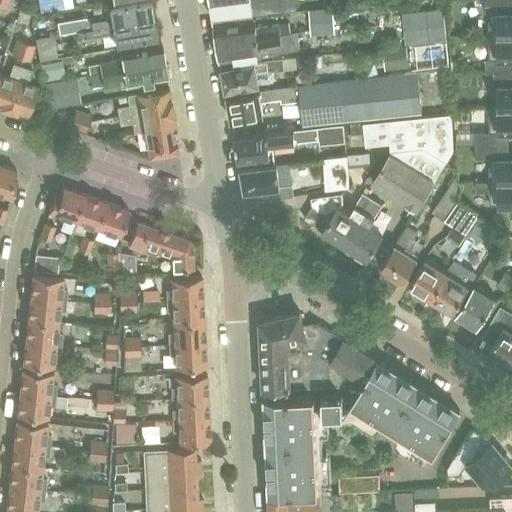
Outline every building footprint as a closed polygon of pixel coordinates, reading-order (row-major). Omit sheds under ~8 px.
[(0,0),(0,5),(6,8),(9,0),(0,0)] [(38,0),(41,12),(64,7),(62,0),(38,0)] [(75,30),(156,16),(156,15),(153,15),(153,12),(155,11),(153,0),(131,0),(109,4),(111,14),(86,18),(86,16),(57,21),(59,33),(75,30)] [(281,0),(210,0),(213,19),(253,14),(252,4),(281,1),(281,0)] [(511,0),(485,0),(485,11),(489,11),(489,34),(511,34),(511,10),(511,11),(511,0)] [(332,7),(309,8),(311,34),(334,32),(332,7)] [(31,12),(19,10),(17,20),(28,23),(31,12)] [(104,45),(144,38),(160,35),(157,20),(154,20),(154,17),(156,16),(75,30),(78,47),(90,45),(88,37),(102,35),(104,45)] [(214,23),(217,41),(254,37),(281,32),(304,28),(302,18),(255,28),(253,18),(214,23)] [(444,19),(405,22),(407,43),(446,39),(444,19)] [(46,34),(45,26),(34,27),(35,36),(46,34)] [(304,28),(281,32),(254,37),(217,41),(221,61),(237,59),(261,55),(272,53),(276,49),(300,44),(299,37),(305,36),(304,28)] [(511,34),(489,34),(489,57),(485,57),(485,71),(494,71),(511,71),(511,58),(511,57),(511,34)] [(21,56),(26,41),(17,38),(12,53),(21,56)] [(26,41),(21,56),(30,60),(35,45),(26,41)] [(90,74),(100,72),(164,60),(164,59),(161,60),(161,56),(163,56),(161,41),(118,49),(120,58),(88,64),(90,74)] [(446,41),(411,45),(414,70),(449,66),(446,41)] [(39,60),(50,59),(48,46),(37,48),(39,60)] [(245,62),(222,67),(226,88),(260,82),(273,81),(275,78),(274,69),(285,67),(283,58),(245,62)] [(62,59),(40,63),(43,80),(65,76),(62,59)] [(119,88),(125,87),(152,82),(167,79),(165,64),(162,65),(162,61),(164,61),(164,60),(100,72),(90,74),(91,84),(103,82),(104,86),(113,84),(119,83),(119,88)] [(0,104),(8,108),(17,79),(22,67),(13,64),(9,76),(0,73),(0,104)] [(17,79),(8,108),(27,114),(36,86),(26,82),(30,70),(22,67),(17,79)] [(416,71),(299,84),(300,99),(303,123),(421,109),(416,71)] [(494,106),(511,105),(511,83),(511,71),(494,71),(494,106)] [(281,101),(300,99),(299,84),(287,86),(287,84),(264,87),(227,94),(231,119),(263,114),(261,101),(281,98),(281,101)] [(117,106),(119,115),(172,105),(169,87),(153,89),(126,94),(128,104),(117,106)] [(134,131),(144,129),(175,124),(172,105),(119,115),(120,123),(132,121),(134,131)] [(511,105),(494,106),(489,106),(489,130),(485,130),(485,144),(511,143),(511,105)] [(76,108),(73,117),(88,122),(91,113),(76,108)] [(435,179),(454,148),(451,110),(364,120),(367,143),(391,140),(391,152),(374,181),(418,207),(435,179)] [(88,122),(73,117),(70,127),(85,131),(88,122)] [(343,121),(318,124),(319,137),(320,141),(345,138),(343,121)] [(175,124),(144,129),(147,145),(149,157),(150,157),(176,152),(174,144),(179,143),(175,124)] [(318,124),(239,135),(234,135),(238,159),(260,156),(273,155),(272,143),(319,137),(318,124)] [(475,144),(485,144),(485,130),(475,131),(475,144)] [(117,144),(119,136),(108,132),(105,140),(117,144)] [(485,144),(475,144),(475,157),(485,157),(485,144)] [(356,153),(347,154),(348,166),(357,166),(356,153)] [(347,154),(323,156),(325,188),(349,185),(348,166),(347,154)] [(489,180),(511,179),(511,156),(489,156),(489,180)] [(277,162),(254,165),(242,166),(242,165),(239,165),(240,167),(244,190),(280,186),(288,185),(286,171),(282,171),(281,164),(278,165),(277,162)] [(0,193),(12,197),(18,181),(13,179),(16,169),(0,163),(0,193)] [(458,197),(457,174),(433,210),(444,218),(458,197)] [(511,179),(489,180),(489,204),(511,203),(511,179)] [(71,227),(74,219),(83,193),(63,185),(60,194),(55,193),(49,211),(64,216),(62,224),(71,227)] [(344,243),(372,196),(363,190),(350,211),(338,203),(341,199),(340,199),(340,192),(311,197),(312,205),(304,218),(322,229),(323,230),(322,232),(332,239),(334,237),(344,243)] [(96,227),(106,200),(83,193),(74,219),(96,227)] [(383,202),(372,196),(344,243),(352,248),(355,250),(354,252),(364,259),(366,257),(367,257),(375,244),(383,232),(369,223),(383,202)] [(106,200),(96,227),(119,235),(129,208),(106,200)] [(466,234),(478,215),(457,201),(446,220),(466,234)] [(3,222),(8,209),(0,205),(0,234),(0,235),(3,222)] [(175,267),(179,267),(193,266),(192,243),(188,238),(137,220),(132,235),(129,244),(143,249),(144,245),(174,255),(175,267)] [(57,224),(46,221),(41,235),(53,239),(57,224)] [(407,223),(387,256),(381,266),(391,273),(390,274),(398,279),(400,278),(402,280),(419,253),(410,247),(416,238),(414,237),(418,230),(407,223)] [(511,235),(507,232),(500,243),(511,251),(511,235)] [(94,238),(83,234),(78,248),(89,252),(94,238)] [(106,269),(121,268),(119,253),(104,252),(106,269)] [(121,275),(134,274),(132,252),(119,253),(121,268),(121,275)] [(36,253),(35,267),(56,272),(60,256),(36,253)] [(409,284),(430,296),(446,270),(426,257),(420,267),(409,284)] [(448,267),(446,270),(430,296),(441,303),(439,306),(449,312),(450,309),(452,310),(468,284),(456,276),(458,274),(448,267)] [(505,289),(511,277),(511,274),(507,272),(498,285),(505,289)] [(65,277),(34,274),(31,297),(68,301),(69,291),(64,290),(65,277)] [(203,296),(202,275),(172,277),(173,289),(168,289),(169,297),(203,296)] [(495,297),(474,284),(456,313),(477,326),(495,297)] [(119,290),(119,301),(136,301),(136,290),(119,290)] [(93,301),(111,301),(111,291),(93,291),(93,301)] [(203,296),(169,297),(169,309),(173,309),(174,320),(204,319),(203,296)] [(31,297),(29,318),(60,321),(62,311),(66,312),(68,301),(31,297)] [(111,301),(93,301),(93,312),(111,312),(111,301)] [(136,301),(119,301),(119,311),(136,311),(136,301)] [(498,334),(491,346),(489,349),(511,362),(511,311),(500,304),(487,327),(498,334)] [(271,344),(287,343),(287,337),(305,334),(303,323),(300,310),(261,319),(262,345),(270,345),(271,344)] [(29,318),(26,340),(63,345),(64,335),(59,334),(60,321),(29,318)] [(205,340),(204,321),(204,319),(174,320),(174,333),(170,333),(170,341),(205,340)] [(287,337),(287,343),(289,386),(345,384),(344,367),(364,379),(377,358),(339,335),(316,320),(303,323),(305,334),(287,337)] [(105,334),(104,348),(115,349),(116,335),(105,334)] [(124,346),(141,345),(140,335),(123,335),(124,346)] [(63,345),(26,340),(24,362),(56,366),(57,355),(61,355),(63,345)] [(176,366),(190,365),(206,364),(205,340),(170,341),(171,352),(175,352),(176,366)] [(264,387),(289,386),(287,343),(271,344),(270,345),(262,345),(264,387)] [(141,345),(124,346),(124,356),(141,355),(141,345)] [(114,363),(115,349),(104,348),(103,363),(114,363)] [(351,400),(434,451),(460,409),(377,358),(364,379),(351,400)] [(23,368),(20,391),(57,395),(58,385),(53,385),(55,372),(23,368)] [(207,373),(187,374),(176,374),(177,386),(172,387),(172,398),(177,398),(208,396),(207,373)] [(119,387),(120,401),(132,400),(131,386),(119,387)] [(314,403),(314,394),(281,396),(281,387),(264,388),(269,494),(319,491),(314,403)] [(113,389),(97,389),(96,397),(113,398),(113,389)] [(57,395),(20,391),(18,413),(49,416),(50,405),(56,406),(57,395)] [(319,491),(320,491),(325,491),(324,479),(330,478),(329,454),(323,455),(322,431),(328,430),(327,415),(357,414),(355,417),(376,430),(379,425),(399,437),(396,442),(416,455),(420,450),(430,457),(434,451),(351,400),(350,401),(341,402),(341,393),(322,394),(322,403),(314,403),(319,491)] [(173,418),(209,417),(208,396),(177,398),(178,408),(173,409),(173,418)] [(112,405),(113,398),(96,397),(95,416),(110,416),(110,409),(112,409),(112,405)] [(112,409),(113,423),(126,422),(125,405),(112,405),(112,409)] [(179,441),(185,441),(210,440),(209,417),(173,418),(174,429),(178,428),(179,441)] [(17,419),(14,441),(51,445),(52,436),(47,435),(48,423),(17,419)] [(135,421),(126,422),(113,423),(114,441),(136,440),(135,421)] [(453,454),(448,473),(459,473),(467,461),(483,482),(496,480),(511,466),(511,463),(492,440),(482,448),(465,438),(464,438),(453,454)] [(89,449),(105,450),(106,441),(90,439),(89,449)] [(50,457),(51,445),(14,441),(12,465),(43,467),(44,457),(50,457)] [(105,450),(89,449),(77,447),(76,457),(88,458),(88,459),(104,461),(105,450)] [(144,450),(145,470),(201,467),(200,458),(195,459),(194,447),(144,450)] [(114,451),(116,471),(128,471),(127,463),(123,463),(123,450),(114,451)] [(12,465),(9,485),(46,488),(47,480),(42,479),(43,467),(12,465)] [(201,475),(201,467),(145,470),(146,489),(196,486),(196,475),(201,475)] [(339,474),(339,490),(377,489),(377,472),(339,474)] [(114,482),(114,490),(127,489),(126,481),(114,482)] [(90,503),(107,504),(108,484),(91,483),(90,503)] [(46,488),(9,485),(7,507),(38,511),(39,499),(45,500),(46,488)] [(146,489),(147,508),(203,505),(202,497),(197,497),(196,486),(146,489)] [(396,503),(413,503),(412,490),(395,491),(396,503)] [(319,491),(269,494),(269,511),(321,511),(320,491),(319,491)] [(511,511),(511,492),(490,494),(491,506),(435,509),(435,497),(414,498),(415,511),(511,511)] [(113,509),(125,509),(125,500),(112,501),(113,509)] [(106,511),(107,504),(90,503),(88,511),(106,511)]
